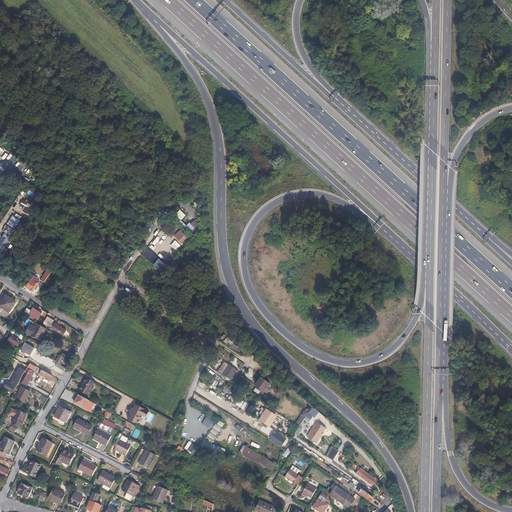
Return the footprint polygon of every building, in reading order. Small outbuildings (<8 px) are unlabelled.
[(26,210),(25,212),(29,214),(36,203),(33,201),(31,204),(25,201),(21,207),(26,210)] [(20,220),(13,215),(7,224),(14,229),(20,220)] [(178,230),(173,236),(177,241),(183,235),(178,230)] [(10,238),(4,234),(0,239),(0,251),(1,252),(10,238)] [(38,278),(35,276),(26,287),(33,291),(39,283),(37,282),(39,280),(37,279),(38,278)] [(16,301),(6,295),(0,304),(0,305),(3,307),(9,312),(16,301)] [(29,314),(38,320),(42,313),(33,308),(32,310),(29,314)] [(43,323),(50,327),(55,320),(47,316),(43,323)] [(46,329),(38,323),(36,327),(31,324),(26,332),(31,335),(32,334),(40,339),(46,329)] [(68,330),(56,324),(54,328),(65,335),(68,330)] [(22,340),(13,334),(10,339),(8,343),(15,347),(16,344),(19,346),(22,340)] [(35,349),(25,343),(22,349),(31,355),(35,349)] [(221,374),(228,365),(224,362),(217,371),(221,374)] [(228,365),(221,374),(230,380),(232,378),(234,380),(235,378),(233,376),(236,370),(228,365)] [(5,387),(14,392),(22,378),(21,378),(25,370),(20,367),(11,382),(8,381),(5,387)] [(23,383),(27,385),(34,372),(34,371),(32,370),(28,368),(26,372),(28,373),(23,383)] [(51,380),(53,376),(43,370),(41,374),(51,380)] [(268,382),(260,376),(255,384),(262,390),(268,382)] [(97,382),(87,377),(80,390),(89,395),(97,382)] [(30,391),(23,387),(17,397),(25,401),(30,391)] [(89,411),(94,403),(78,395),(74,403),(89,411)] [(240,399),(237,404),(247,410),(250,404),(240,399)] [(149,412),(136,405),(128,419),(138,425),(143,416),(146,418),(149,412)] [(65,421),(70,412),(60,406),(54,417),(59,420),(59,418),(65,421)] [(301,437),(318,409),(314,406),(311,410),(306,407),(296,423),(299,424),(294,433),(301,437)] [(15,416),(18,410),(12,407),(10,414),(15,416)] [(27,413),(18,409),(18,410),(15,416),(12,422),(22,426),(27,413)] [(266,409),(259,420),(269,427),(276,416),(266,409)] [(315,418),(324,424),(328,418),(320,412),(315,418)] [(206,417),(203,424),(211,428),(215,421),(206,417)] [(92,426),(78,419),(74,427),(87,435),(92,426)] [(224,423),(218,419),(206,439),(213,443),(224,423)] [(318,422),(315,426),(324,432),(327,429),(318,422)] [(324,432),(315,426),(307,437),(317,444),(320,440),(319,440),(324,432)] [(202,428),(198,433),(204,437),(208,432),(202,428)] [(111,436),(106,433),(104,436),(97,431),(93,438),(106,445),(111,436)] [(286,439),(274,431),(269,439),(281,447),(286,439)] [(224,442),(229,444),(233,437),(227,434),(224,442)] [(0,455),(5,458),(6,459),(8,454),(9,454),(15,440),(5,437),(0,448),(0,455)] [(52,442),(44,437),(36,450),(46,455),(52,442)] [(125,444),(120,441),(115,450),(125,455),(130,446),(125,444)] [(189,441),(185,449),(193,453),(197,445),(189,441)] [(285,451),(283,454),(290,459),(294,452),(287,447),(285,451)] [(331,460),(338,451),(332,447),(326,457),(331,460)] [(240,457),(272,473),(276,465),(244,448),(240,457)] [(69,465),(74,455),(63,449),(58,458),(69,465)] [(148,469),(155,456),(146,450),(139,464),(148,469)] [(96,466),(83,459),(78,468),(92,476),(96,466)] [(41,465),(31,460),(26,472),(35,477),(41,465)] [(9,470),(0,465),(0,474),(6,478),(8,474),(7,473),(9,470)] [(227,474),(239,479),(243,471),(230,465),(227,474)] [(356,473),(363,478),(364,477),(362,475),(364,472),(375,480),(377,479),(360,467),(356,473)] [(108,473),(102,470),(97,481),(110,488),(115,478),(107,474),(108,473)] [(303,480),(290,470),(285,478),(298,487),(303,480)] [(372,485),(375,480),(364,472),(362,475),(364,477),(363,478),(372,485)] [(236,485),(239,479),(227,474),(224,480),(236,485)] [(133,497),(138,486),(131,483),(132,481),(128,479),(122,491),(133,497)] [(359,488),(350,482),(348,485),(354,489),(354,488),(357,491),(359,488)] [(32,488),(22,483),(17,493),(28,497),(28,496),(31,498),(33,492),(32,491),(31,490),(32,488)] [(311,498),(316,489),(308,484),(302,493),(311,498)] [(342,506),(349,511),(355,502),(332,485),(329,489),(333,492),(330,497),(342,506)] [(162,503),(168,490),(158,486),(152,498),(162,503)] [(60,505),(65,494),(53,489),(49,498),(57,502),(56,503),(60,505)] [(219,493),(208,489),(203,500),(213,504),(219,493)] [(370,501),(373,498),(361,489),(359,493),(370,501)] [(87,508),(95,511),(98,511),(101,506),(96,503),(99,495),(93,492),(87,508)] [(219,493),(213,504),(213,508),(212,511),(214,511),(236,511),(239,506),(238,502),(219,493)] [(330,501),(329,498),(322,493),(313,508),(319,511),(323,511),(328,505),(330,501)] [(84,499),(74,494),(70,503),(79,508),(84,499)] [(273,511),(275,509),(262,503),(257,511),(273,511)]
